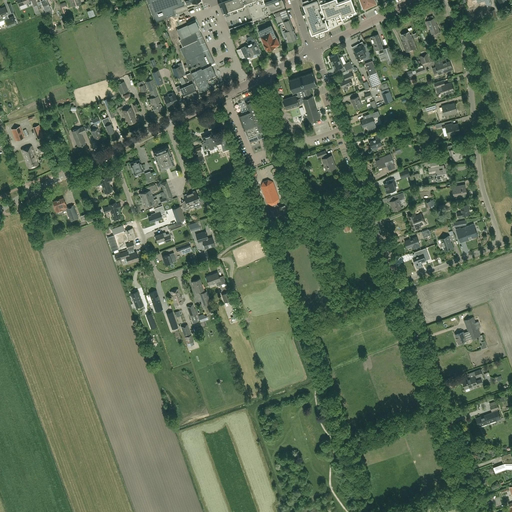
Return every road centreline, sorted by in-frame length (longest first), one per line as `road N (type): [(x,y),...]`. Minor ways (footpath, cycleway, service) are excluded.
road 1 (residential): [(398,283),(486,250),(497,234),(480,180),(466,57),(444,0)]
road 2 (tertiary): [(398,283),(313,51)]
road 3 (tertiary): [(480,511),(398,283)]
road 4 (residential): [(216,260),(157,274),(111,151)]
road 5 (secondary): [(0,211),(111,151)]
